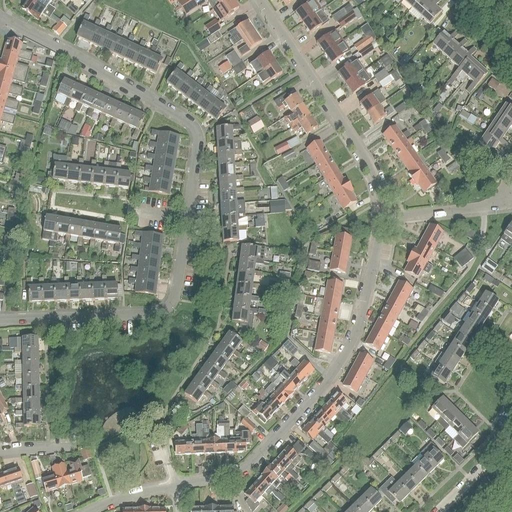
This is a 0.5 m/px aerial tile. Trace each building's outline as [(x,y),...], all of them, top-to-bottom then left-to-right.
[(49,18),(52,14),(30,0),(27,0),(21,9),(36,18),(40,12),(49,18)] [(30,0),(52,14),(55,9),(49,6),(53,0),(52,0),(30,0)] [(183,9),(196,0),(182,0),(179,2),(183,9)] [(201,7),(196,0),(183,9),(188,15),(201,7)] [(213,10),(227,0),(205,0),(208,4),(213,10)] [(234,3),(232,0),(227,0),(213,10),(220,21),(228,16),(227,15),(238,8),(235,2),(234,3)] [(299,17),(303,22),(320,10),(313,0),(310,0),(306,4),(295,13),(298,17),(299,17)] [(418,0),(411,8),(408,11),(417,19),(420,16),(434,0),(428,0),(428,1),(427,0),(418,0)] [(439,0),(434,0),(420,16),(429,24),(440,12),(434,6),(439,0)] [(80,9),(73,3),(69,8),(76,14),(80,9)] [(349,6),(332,17),(335,22),(352,10),(349,6)] [(356,9),(336,23),(341,29),(360,15),(356,9)] [(320,10),(314,15),(303,22),(306,28),(309,33),(321,25),(321,26),(328,21),(320,10)] [(83,24),(76,38),(78,39),(88,43),(95,29),(93,28),(86,24),(89,17),(85,15),(84,16),(81,23),(83,24)] [(63,17),(60,21),(61,21),(66,26),(70,22),(63,17)] [(95,29),(88,43),(99,48),(106,34),(104,33),(97,30),(100,22),(98,21),(96,20),(93,28),(95,29)] [(211,37),(218,32),(221,30),(215,20),(204,28),(211,37)] [(61,21),(53,30),(59,35),(67,26),(66,26),(61,21)] [(243,40),(254,33),(250,27),(251,27),(247,21),(236,29),(235,28),(228,33),(231,38),(230,40),(234,46),(243,40)] [(106,34),(99,48),(110,53),(117,39),(115,38),(108,35),(111,28),(109,27),(107,26),(104,33),(106,34)] [(320,47),(324,53),(342,40),(335,30),(316,43),(320,48),(320,47)] [(117,39),(110,53),(122,59),(128,44),(126,43),(119,40),(123,33),(121,32),(118,31),(115,38),(117,39)] [(440,52),(451,40),(457,33),(454,31),(448,37),(443,32),(432,44),(440,52)] [(221,32),(209,40),(212,44),(224,36),(221,32)] [(257,38),(254,33),(243,40),(246,46),(239,50),(243,56),(250,51),(250,50),(261,42),(258,37),(257,38)] [(128,44),(122,59),(133,64),(140,50),(137,48),(131,45),(134,38),(132,37),(130,36),(126,43),(128,44)] [(368,36),(353,47),(357,53),(373,42),(368,36)] [(457,45),(451,40),(440,52),(449,60),(460,48),(466,42),(463,38),(457,45)] [(7,40),(3,55),(18,59),(30,63),(32,54),(20,51),(22,45),(7,40)] [(349,51),(342,40),(324,53),(328,58),(327,59),(331,64),(349,51)] [(140,50),(133,64),(144,69),(151,55),(149,54),(142,51),(145,43),(143,42),(141,41),(137,48),(140,50)] [(151,55),(144,69),(156,74),(162,60),(153,56),(156,48),(154,47),(152,46),(149,54),(151,55)] [(362,60),(374,51),(370,46),(358,54),(362,60)] [(458,68),(468,57),(475,50),(472,47),(466,53),(460,48),(449,60),(458,68)] [(263,71),(274,64),(270,58),(271,58),(268,52),(256,60),(256,59),(248,64),(252,69),(258,64),(263,71)] [(16,65),(18,59),(3,55),(0,64),(0,68),(26,76),(28,68),(16,65)] [(392,55),(384,58),(388,67),(396,63),(392,55)] [(405,56),(398,64),(403,67),(409,60),(405,56)] [(478,66),(468,57),(458,68),(450,77),(451,78),(454,80),(460,73),(466,78),(478,66)] [(342,78),(346,83),(364,71),(357,60),(349,66),(338,73),(341,78),(342,78)] [(248,69),(243,62),(235,67),(233,68),(238,76),(248,69)] [(175,71),(166,83),(177,91),(186,79),(184,78),(178,73),(183,66),(179,64),(174,70),(175,71)] [(228,64),(220,69),(223,74),(232,69),(228,64)] [(274,64),(263,71),(256,76),(263,86),(271,81),(270,80),(281,73),(278,68),(277,69),(274,64)] [(413,64),(405,72),(413,79),(420,71),(413,64)] [(478,66),(466,78),(472,83),(465,91),(468,94),(486,74),(478,66)] [(0,68),(0,83),(10,86),(12,80),(24,84),(26,76),(0,68)] [(186,79),(177,91),(187,99),(196,87),(194,85),(188,80),(193,74),(191,73),(189,71),(184,78),(186,79)] [(371,81),(364,71),(346,83),(349,88),(349,89),(352,94),(364,86),(371,81)] [(375,78),(378,83),(388,76),(385,71),(375,78)] [(396,72),(391,76),(394,82),(400,78),(396,72)] [(392,81),(388,76),(378,83),(382,88),(392,81)] [(196,87),(187,99),(196,107),(206,94),(204,93),(198,88),(203,82),(201,80),(199,79),(194,85),(196,87)] [(500,84),(492,79),(487,86),(495,91),(500,84)] [(69,100),(75,86),(64,80),(57,94),(66,98),(63,106),(67,108),(71,100),(69,100)] [(22,90),(10,86),(0,83),(0,98),(6,100),(8,94),(20,98),(22,90)] [(69,100),(71,100),(78,104),(74,111),(79,113),(82,105),(80,105),(87,91),(75,86),(69,100)] [(206,94),(196,107),(206,114),(216,102),(214,100),(208,96),(212,89),(211,88),(209,87),(204,93),(206,94)] [(421,87),(414,94),(418,97),(424,90),(421,87)] [(477,96),(475,99),(481,102),(487,93),(480,89),(476,95),(477,96)] [(367,114),(378,106),(385,101),(377,90),(370,95),(370,96),(359,104),(363,109),(367,114)] [(80,105),(82,105),(89,109),(86,117),(90,118),(94,111),(92,110),(98,96),(87,91),(80,105)] [(216,102),(206,114),(216,121),(225,109),(217,103),(222,97),(220,95),(219,94),(214,100),(216,102)] [(291,113),(302,106),(295,94),(288,99),(285,94),(273,102),(279,111),(286,106),(291,113)] [(92,110),(94,111),(101,114),(97,122),(102,124),(105,116),(104,115),(110,101),(98,96),(92,110)] [(18,103),(6,100),(0,98),(0,113),(2,114),(4,108),(16,112),(18,103)] [(240,99),(235,102),(238,107),(243,103),(240,99)] [(104,115),(105,116),(112,119),(109,127),(113,129),(116,121),(115,120),(121,106),(110,101),(104,115)] [(403,104),(394,110),(398,116),(407,109),(403,104)] [(477,109),(469,104),(467,108),(474,113),(477,109)] [(511,109),(511,108),(505,104),(498,114),(511,123),(511,109)] [(115,120),(116,121),(124,124),(120,132),(125,134),(128,126),(127,126),(133,112),(121,106),(115,120)] [(309,117),(302,106),(291,113),(284,118),(291,129),(309,117)] [(393,112),(389,107),(382,112),(378,106),(367,114),(371,119),(370,120),(373,125),(385,117),(393,112)] [(470,116),(462,111),(461,112),(458,117),(458,118),(472,127),(476,120),(470,116)] [(127,126),(128,126),(135,130),(132,137),(136,139),(140,131),(139,130),(145,117),(133,112),(127,126)] [(0,121),(12,125),(15,117),(2,114),(0,113),(0,121)] [(511,123),(498,114),(491,124),(505,133),(509,127),(511,128),(511,123)] [(259,117),(249,123),(255,134),(266,127),(259,117)] [(305,135),(316,128),(309,117),(291,129),(293,132),(301,128),(305,135)] [(415,134),(421,129),(426,125),(423,121),(418,125),(412,130),(415,134)] [(501,140),(505,133),(491,124),(484,134),(498,144),(507,150),(510,146),(501,140)] [(426,125),(421,129),(426,136),(431,132),(426,125)] [(216,130),(217,143),(232,142),(232,140),(232,133),(240,132),(240,126),(231,127),(231,129),(216,130)] [(382,135),(392,150),(405,141),(410,137),(406,132),(401,136),(395,126),(382,135)] [(77,129),(70,127),(67,134),(76,136),(77,129)] [(83,130),(80,136),(88,139),(90,133),(83,130)] [(151,131),(151,135),(158,136),(157,144),(157,146),(177,150),(179,136),(151,131)] [(95,134),(93,140),(100,142),(102,136),(95,134)] [(484,134),(476,146),(498,160),(500,156),(493,152),(498,144),(484,134)] [(28,135),(26,142),(32,144),(34,137),(28,135)] [(117,139),(110,136),(108,142),(114,145),(117,139)] [(217,143),(217,156),(233,155),(233,153),(232,145),(240,145),(240,140),(232,140),(232,142),(217,143)] [(306,149),(314,163),(327,155),(319,141),(306,149)] [(392,150),(403,164),(415,155),(405,141),(392,150)] [(149,145),(149,147),(157,148),(155,156),(155,158),(175,161),(177,150),(157,146),(157,144),(150,143),(149,145)] [(278,157),(290,151),(286,144),(275,150),(278,157)] [(485,164),(488,158),(495,163),(498,160),(476,146),(471,154),(485,164)] [(293,150),(282,157),(286,163),(297,157),(293,150)] [(217,156),(218,168),(234,167),(234,165),(233,157),(241,157),(241,152),(233,153),(233,155),(217,156)] [(147,157),(147,159),(155,160),(153,168),(153,170),(173,173),(175,161),(155,158),(155,156),(148,155),(147,157)] [(337,171),(327,155),(314,163),(324,178),(337,171)] [(407,174),(411,179),(425,169),(415,155),(403,164),(409,173),(407,174)] [(444,165),(449,161),(445,155),(439,158),(440,159),(444,164),(444,165)] [(67,167),(65,166),(57,165),(58,157),(53,157),(52,165),(54,165),(52,181),(65,182),(67,167)] [(79,168),(77,168),(69,167),(70,159),(66,158),(65,166),(67,167),(65,182),(77,184),(79,168)] [(92,169),(90,169),(82,168),(83,160),(78,160),(77,168),(79,168),(77,184),(90,185),(92,169)] [(104,171),(103,171),(95,170),(95,162),(91,161),(90,169),(92,169),(90,185),(103,187),(104,171)] [(104,171),(103,187),(115,188),(117,172),(115,172),(116,165),(108,164),(108,163),(104,163),(103,171),(104,171)] [(455,163),(446,169),(450,175),(459,168),(455,163)] [(117,172),(115,188),(128,190),(130,174),(120,173),(121,165),(116,164),(116,165),(115,172),(117,172)] [(218,168),(219,180),(234,180),(234,178),(234,170),(242,169),(242,165),(234,165),(234,167),(218,168)] [(145,168),(145,171),(153,172),(151,180),(151,182),(170,185),(173,173),(153,170),(153,168),(146,167),(145,168)] [(425,169),(411,179),(415,184),(416,183),(423,192),(435,183),(425,169)] [(14,170),(12,180),(21,183),(24,173),(14,170)] [(324,178),(333,194),(348,185),(345,180),(343,181),(337,171),(324,178)] [(219,180),(219,193),(235,192),(235,190),(235,182),(243,182),(243,177),(234,178),(234,180),(219,180)] [(143,180),(143,182),(150,184),(149,192),(169,196),(170,185),(151,182),(151,180),(144,179),(143,180)] [(19,191),(21,183),(12,180),(10,189),(19,191)] [(285,193),(291,190),(285,180),(280,184),(285,193)] [(348,185),(333,194),(342,209),(355,201),(349,192),(351,191),(348,185)] [(219,193),(220,205),(236,204),(236,202),(236,195),(244,194),(243,189),(235,190),(235,192),(219,193)] [(274,200),(274,213),(290,212),(289,200),(274,200)] [(237,217),(237,215),(245,214),(244,206),(244,202),(236,202),(236,204),(220,205),(221,218),(237,217)] [(305,213),(301,206),(296,209),(300,216),(305,213)] [(221,218),(222,230),(237,229),(237,227),(237,219),(245,219),(245,214),(237,215),(237,217),(221,218)] [(49,247),(53,248),(54,243),(55,243),(57,234),(55,234),(58,219),(45,217),(41,240),(50,242),(49,247)] [(333,223),(330,217),(324,220),(327,226),(333,223)] [(55,234),(57,234),(65,236),(63,244),(68,245),(69,237),(68,236),(70,221),(58,219),(55,234)] [(68,236),(69,237),(77,238),(76,246),(81,247),(82,239),(80,238),(83,223),(70,221),(68,236)] [(510,247),(511,244),(511,222),(500,240),(510,247)] [(80,238),(82,239),(90,240),(89,248),(93,249),(94,241),(92,240),(95,225),(83,223),(80,238)] [(92,240),(94,241),(102,242),(101,250),(105,251),(107,243),(105,243),(107,228),(95,225),(92,240)] [(429,225),(420,241),(434,248),(442,233),(429,225)] [(246,231),(246,227),(237,227),(237,229),(222,230),(222,243),(238,242),(238,232),(246,231)] [(119,244),(120,235),(121,230),(107,228),(105,243),(107,243),(115,244),(113,253),(118,253),(120,245),(119,244)] [(476,233),(465,228),(461,235),(472,240),(476,233)] [(135,232),(135,236),(142,237),(141,245),(141,247),(161,249),(162,236),(135,232)] [(336,235),(332,254),(347,257),(351,238),(336,235)] [(413,249),(410,255),(425,263),(434,248),(420,241),(415,250),(413,249)] [(133,246),(133,248),(140,249),(139,257),(139,259),(159,261),(161,249),(141,247),(141,245),(134,244),(133,246)] [(255,262),(255,260),(263,261),(265,249),(256,247),(256,249),(241,247),(239,260),(255,262)] [(453,258),(457,263),(468,254),(464,249),(453,258)] [(347,257),(332,254),(329,270),(344,273),(347,257)] [(473,258),(468,254),(457,263),(461,268),(473,258)] [(421,271),(427,274),(431,267),(425,263),(410,255),(407,261),(409,262),(404,272),(417,279),(421,271)] [(132,258),(131,260),(139,261),(138,269),(137,271),(158,273),(159,261),(139,259),(139,257),(132,256),(132,258)] [(255,260),(255,262),(239,260),(238,272),(254,274),(254,272),(255,264),(263,265),(263,261),(255,260)] [(323,266),(310,263),(309,272),(321,275),(323,266)] [(491,269),(483,263),(481,267),(488,273),(491,269)] [(130,270),(130,272),(137,273),(136,281),(136,283),(156,285),(158,273),(137,271),(138,269),(131,268),(130,270)] [(501,276),(494,271),(491,274),(498,280),(501,276)] [(238,272),(236,285),(252,287),(252,285),(253,277),(261,278),(262,273),(254,272),(254,274),(238,272)] [(103,285),(104,300),(117,300),(117,297),(122,297),(121,285),(116,285),(116,284),(106,284),(106,276),(101,276),(101,285),(103,285)] [(79,301),(91,301),(91,285),(89,285),(81,285),(81,277),(76,278),(77,286),(78,286),(79,301)] [(91,301),(104,300),(103,285),(101,285),(94,285),(93,277),(89,277),(89,285),(91,285),(91,301)] [(54,302),(66,302),(66,286),(64,286),(56,287),(56,278),(51,279),(51,287),(53,287),(54,302)] [(66,302),(79,301),(78,286),(77,286),(68,286),(68,278),(64,278),(64,286),(66,286),(66,302)] [(511,283),(504,278),(501,282),(509,287),(511,283)] [(28,303),(41,303),(40,287),(39,287),(31,288),(30,279),(26,280),(26,288),(28,288),(28,303)] [(41,303),(54,302),(53,287),(51,287),(43,287),(43,279),(38,279),(39,287),(40,287),(41,303)] [(129,282),(128,284),(136,285),(135,293),(155,296),(156,285),(136,283),(136,281),(129,280),(129,282)] [(342,285),(327,282),(324,300),(339,303),(342,285)] [(398,282),(389,298),(403,305),(411,289),(398,282)] [(471,284),(466,291),(469,294),(475,287),(471,284)] [(252,285),(252,287),(236,285),(235,297),(250,299),(251,297),(252,289),(260,290),(260,286),(252,285)] [(443,293),(430,286),(427,291),(440,298),(443,293)] [(478,304),(491,312),(498,301),(485,293),(478,304)] [(464,294),(458,301),(461,304),(467,297),(464,294)] [(296,295),(294,305),(297,306),(303,307),(305,297),(296,295)] [(235,297),(233,309),(249,311),(249,309),(250,301),(258,303),(259,298),(251,297),(250,299),(235,297)] [(395,320),(403,305),(389,298),(381,313),(395,320)] [(324,300),(320,317),(336,320),(339,303),(324,300)] [(456,303),(450,310),(453,313),(459,306),(456,303)] [(484,323),(491,312),(478,304),(471,314),(484,323)] [(423,309),(415,305),(412,310),(419,314),(425,318),(428,313),(423,309)] [(233,309),(231,322),(240,323),(239,328),(249,335),(252,331),(254,314),(257,315),(257,310),(249,309),(249,311),(233,309)] [(395,320),(381,313),(373,329),(386,336),(395,320)] [(448,313),(442,320),(445,323),(451,316),(448,313)] [(421,323),(425,318),(419,314),(415,319),(421,323)] [(471,314),(464,324),(478,333),(484,323),(471,314)] [(320,317),(317,334),(332,337),(336,320),(320,317)] [(418,325),(411,322),(408,327),(415,331),(418,325)] [(440,322),(434,329),(437,332),(443,325),(440,322)] [(478,333),(464,324),(458,335),(471,344),(478,333)] [(386,336),(373,329),(365,344),(378,351),(386,336)] [(432,332),(426,339),(429,342),(435,335),(432,332)] [(229,333),(220,344),(233,353),(234,351),(239,344),(246,349),(249,346),(242,340),(241,341),(229,333)] [(332,337),(317,334),(314,351),(329,353),(332,337)] [(464,354),(471,344),(458,335),(451,345),(464,354)] [(22,339),(17,339),(17,349),(14,349),(14,353),(22,353),(22,352),(38,351),(38,338),(22,338),(22,339)] [(410,341),(405,338),(401,343),(406,347),(410,341)] [(0,340),(0,351),(10,351),(10,348),(1,348),(1,341),(0,340)] [(269,346),(262,341),(257,348),(264,353),(269,346)] [(423,342),(418,348),(421,351),(427,345),(423,342)] [(299,353),(288,343),(282,349),(293,359),(299,353)] [(239,360),(241,356),(234,351),(233,353),(220,344),(214,353),(226,363),(227,361),(232,355),(239,360)] [(451,345),(444,356),(457,364),(464,354),(451,345)] [(22,352),(22,353),(22,361),(14,361),(14,366),(22,366),(22,364),(38,364),(38,351),(22,352)] [(416,351),(410,358),(414,361),(419,354),(416,351)] [(214,353),(206,364),(219,373),(220,371),(224,365),(231,370),(234,366),(227,361),(226,363),(214,353)] [(359,354),(350,370),(364,377),(373,362),(359,354)] [(457,364),(444,356),(437,366),(451,375),(457,364)] [(268,362),(276,369),(280,365),(273,358),(268,362)] [(391,366),(395,362),(390,358),(386,363),(391,366)] [(293,374),(302,383),(302,382),(313,370),(304,361),(300,365),(294,360),(290,364),(296,370),(293,374)] [(271,374),(276,369),(268,362),(264,366),(271,374)] [(391,366),(386,363),(382,368),(387,372),(391,366)] [(22,366),(22,374),(14,374),(14,377),(14,379),(22,379),(22,377),(38,376),(38,364),(22,364),(22,366)] [(224,380),(227,376),(220,371),(219,373),(206,364),(199,374),(211,383),(213,382),(217,375),(224,380)] [(444,385),(451,375),(437,366),(430,377),(444,385)] [(356,393),(364,377),(350,370),(342,385),(356,393)] [(294,391),(302,383),(293,374),(288,379),(281,372),(278,375),(294,391)] [(262,379),(256,373),(252,378),(257,384),(262,379)] [(199,374),(191,384),(204,393),(205,392),(210,385),(217,390),(219,387),(213,382),(211,383),(199,374)] [(287,399),(294,391),(278,375),(271,383),(278,390),(287,399)] [(22,377),(22,379),(22,386),(15,386),(15,391),(22,391),(22,389),(38,389),(38,376),(22,377)] [(245,381),(239,387),(245,392),(250,386),(245,381)] [(231,383),(222,391),(227,395),(232,390),(233,391),(236,388),(231,383)] [(209,401),(212,397),(205,392),(204,393),(191,384),(184,395),(197,404),(202,396),(209,401)] [(240,397),(245,392),(239,387),(234,392),(240,397)] [(22,389),(22,391),(23,399),(15,399),(15,402),(15,403),(23,403),(23,402),(39,402),(38,389),(22,389)] [(273,414),(280,406),(271,398),(262,389),(259,392),(262,396),(260,398),(256,396),(254,399),(255,399),(259,400),(258,404),(263,406),(264,405),(273,414)] [(280,406),(287,399),(278,390),(271,398),(280,406)] [(336,393),(328,403),(348,422),(351,418),(340,408),(346,402),(336,393)] [(9,411),(0,395),(0,411),(2,415),(9,411)] [(356,397),(352,402),(360,408),(364,403),(356,397)] [(431,409),(440,418),(451,407),(442,398),(431,409)] [(23,412),(15,412),(15,416),(23,416),(23,415),(39,415),(39,402),(23,402),(23,403),(23,412)] [(328,403),(319,412),(329,421),(334,416),(345,425),(348,422),(328,403)] [(253,413),(255,411),(260,417),(258,419),(263,424),(273,414),(264,405),(263,406),(258,404),(251,411),(253,413)] [(460,416),(451,407),(440,418),(449,427),(460,416)] [(251,415),(243,408),(239,413),(247,420),(251,415)] [(319,412),(311,422),(330,440),(333,437),(323,427),(329,421),(319,412)] [(23,415),(23,416),(23,424),(15,424),(15,429),(24,429),(24,427),(39,427),(39,415),(23,415)] [(449,427),(458,436),(469,425),(460,416),(449,427)] [(257,430),(246,420),(242,424),(253,434),(257,430)] [(426,428),(420,421),(417,424),(423,431),(426,428)] [(214,455),(224,454),(223,441),(223,437),(223,429),(223,422),(216,422),(216,430),(217,435),(212,435),(214,455)] [(231,432),(230,422),(223,422),(223,429),(223,437),(223,441),(224,454),(235,454),(234,435),(234,432),(231,432)] [(326,444),(330,440),(311,422),(302,431),(312,440),(316,435),(326,444)] [(399,430),(402,434),(410,426),(407,422),(399,430)] [(186,424),(178,433),(182,437),(190,428),(186,424)] [(478,434),(469,425),(458,436),(467,445),(478,434)] [(202,442),(202,437),(202,431),(202,426),(196,427),(196,437),(192,438),(192,443),(192,456),(203,455),(202,442)] [(435,437),(429,430),(426,433),(432,440),(435,437)] [(203,455),(214,455),(212,435),(208,436),(208,431),(202,431),(202,437),(202,442),(203,455)] [(397,432),(390,439),(394,442),(401,435),(397,432)] [(245,446),(250,446),(250,436),(248,434),(234,435),(235,454),(246,453),(245,446)] [(444,445),(438,439),(434,442),(441,448),(444,445)] [(388,440),(382,447),(385,450),(392,444),(388,440)] [(322,451),(313,442),(308,447),(323,461),(328,456),(322,451)] [(327,446),(322,451),(328,456),(332,452),(330,450),(334,447),(330,442),(327,445),(327,446)] [(181,446),(175,446),(176,456),(182,455),(182,456),(192,456),(192,443),(181,443),(181,446)] [(423,458),(434,469),(443,460),(436,452),(438,450),(431,444),(420,454),(423,458)] [(280,456),(294,468),(301,460),(298,457),(291,450),(287,447),(280,455),(280,456)] [(453,454),(446,447),(443,451),(450,457),(453,454)] [(83,462),(90,460),(93,459),(90,448),(80,450),(81,453),(83,462)] [(380,449),(373,456),(376,459),(383,453),(380,449)] [(316,458),(307,450),(303,455),(311,463),(316,458)] [(291,472),(294,468),(280,456),(273,463),(283,472),(284,471),(295,481),(298,478),(291,472)] [(371,458),(364,464),(368,468),(374,461),(371,458)] [(425,478),(434,469),(423,458),(414,467),(425,478)] [(58,467),(55,459),(50,461),(53,468),(52,469),(53,472),(54,476),(58,489),(70,485),(66,472),(65,468),(59,470),(58,467)] [(66,472),(70,485),(82,481),(82,479),(91,476),(87,466),(80,468),(78,460),(69,463),(71,471),(66,472)] [(42,477),(37,461),(31,463),(36,479),(42,477)] [(269,466),(265,471),(275,480),(279,476),(284,480),(287,476),(283,472),(273,463),(270,467),(269,466)] [(354,468),(359,473),(364,469),(358,463),(354,468)] [(344,475),(349,470),(350,469),(346,465),(340,471),(344,475)] [(425,478),(414,467),(405,475),(416,487),(425,478)] [(18,468),(6,472),(10,485),(17,506),(27,502),(24,494),(23,495),(20,488),(18,487),(17,483),(22,481),(18,468)] [(262,475),(259,479),(268,488),(272,493),(273,495),(281,502),(283,498),(278,493),(276,494),(273,491),(280,484),(275,480),(265,471),(261,475),(262,475)] [(0,474),(0,488),(10,485),(6,472),(0,474)] [(58,489),(54,476),(53,472),(46,474),(47,478),(41,480),(45,493),(58,489)] [(338,473),(331,480),(335,484),(342,477),(338,473)] [(408,495),(416,487),(405,475),(396,484),(408,495)] [(399,504),(408,495),(396,484),(390,478),(378,490),(392,504),(395,501),(399,504)] [(259,479),(252,487),(262,496),(263,494),(268,497),(272,493),(268,488),(259,479)] [(329,482),(323,489),(326,492),(333,486),(329,482)] [(37,497),(33,484),(26,486),(30,499),(37,497)] [(255,503),(262,496),(252,487),(244,495),(248,499),(245,502),(250,511),(252,511),(258,506),(255,503)] [(361,497),(372,509),(382,500),(370,488),(361,497)] [(320,491),(314,497),(317,501),(324,494),(320,491)] [(358,511),(368,511),(372,509),(361,497),(352,506),(358,511)] [(311,500),(305,506),(308,510),(315,503),(311,500)]
